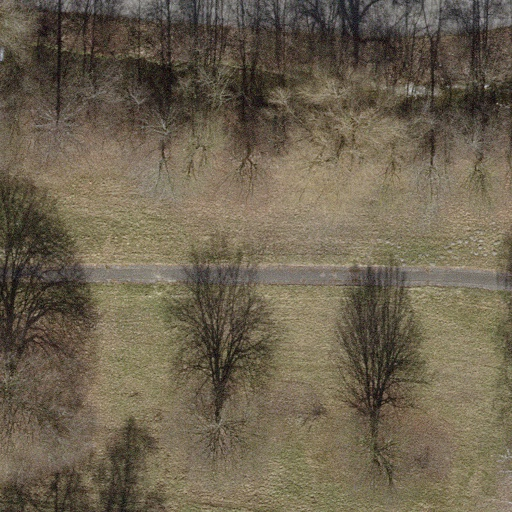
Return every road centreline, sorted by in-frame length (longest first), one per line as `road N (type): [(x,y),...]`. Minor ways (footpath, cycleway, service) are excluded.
road 1 (track): [(0,277),(511,284)]
road 2 (unclassified): [(511,11),(404,17),(147,0)]
